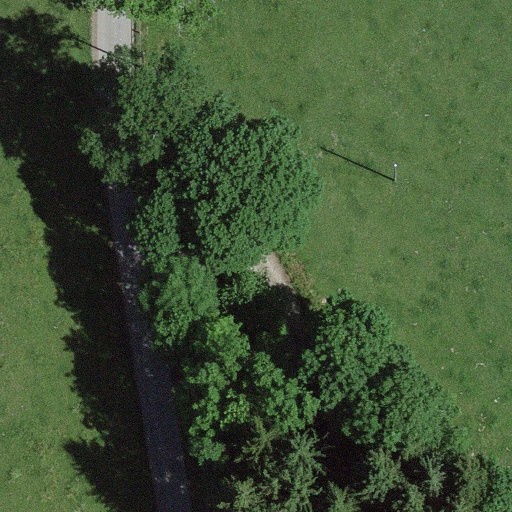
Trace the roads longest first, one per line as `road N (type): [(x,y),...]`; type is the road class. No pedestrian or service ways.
road 1 (unclassified): [(115,0),(127,181),(174,511)]
road 2 (track): [(127,181),(181,190),(230,219),(273,276),(303,335),(362,511)]
